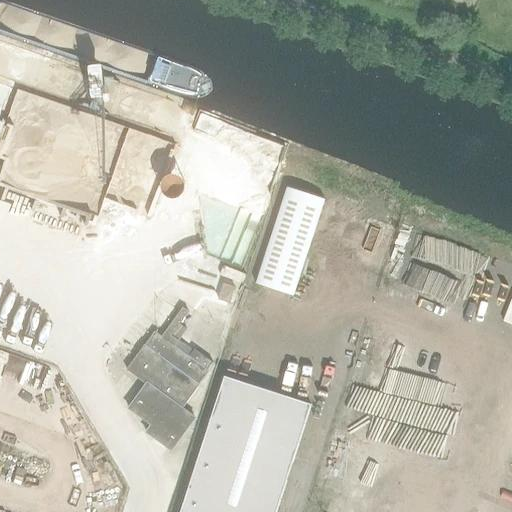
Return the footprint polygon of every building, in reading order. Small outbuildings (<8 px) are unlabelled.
[(158,209),(169,169),(0,170),(0,182),(5,183),(79,203),(102,203),(104,196),(154,209),(158,209)] [(287,188),(256,285),(293,298),(325,201),(287,188)] [(235,288),(223,284),(218,300),(230,304),(235,288)] [(144,384),(126,410),(150,427),(144,434),(168,452),(171,454),(196,419),(182,409),(198,386),(208,372),(206,371),(212,363),(194,349),(188,358),(174,347),(177,342),(170,337),(188,313),(182,309),(161,338),(154,333),(144,347),(144,346),(126,371),(144,384)] [(225,378),(181,511),(277,511),(311,406),(225,378)]
